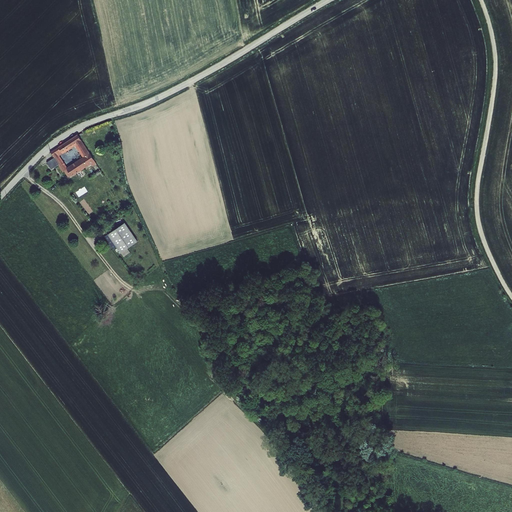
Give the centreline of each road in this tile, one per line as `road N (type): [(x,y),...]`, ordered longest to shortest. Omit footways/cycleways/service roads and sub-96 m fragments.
road 1 (unclassified): [(328,0),(218,66),(111,115)]
road 2 (unclassified): [(0,197),(55,141),(111,115)]
